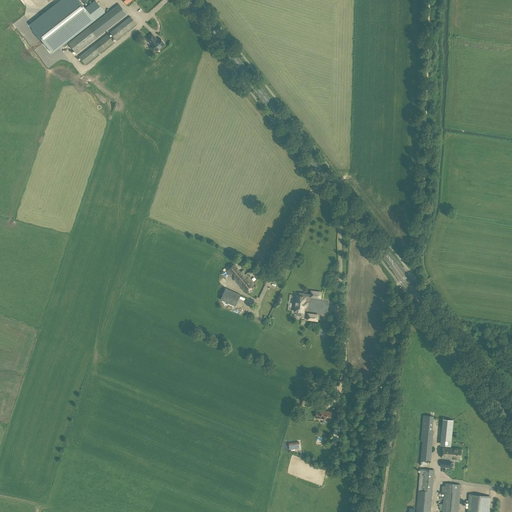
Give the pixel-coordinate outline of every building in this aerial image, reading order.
[(78,0),(61,0),(30,25),(52,52),(104,12),(96,1),(87,8),(86,9),(78,0)] [(128,13),(120,2),(90,26),(98,36),(128,13)] [(110,32),(116,40),(137,24),(130,16),(110,32)] [(77,54),(98,36),(90,26),(68,43),(77,54)] [(157,39),(152,33),(146,38),(150,45),(149,45),(155,53),(166,45),(160,37),(157,39)] [(114,42),(108,34),(79,56),(85,65),(114,42)] [(234,264),(228,269),(226,271),(230,276),(232,274),(234,277),(233,278),(245,292),(254,285),(242,271),(240,272),(234,264)] [(237,314),(245,297),(219,286),(218,289),(219,290),(216,298),(220,300),(218,305),(237,314)] [(303,313),(304,307),(306,307),(306,303),(305,302),(305,297),(303,297),(303,296),(310,296),(310,297),(317,298),(318,292),(311,291),(310,294),(304,294),(304,293),(299,293),(298,296),(296,296),(296,301),(294,301),(294,306),(295,306),(295,311),(303,313)] [(317,408),(318,400),(303,398),(302,404),(310,405),(310,407),(317,408)] [(330,420),(331,412),(321,410),(321,413),(316,412),(315,418),(320,418),(330,420)] [(422,442),(420,461),(430,462),(434,417),(432,417),(432,413),(423,412),(420,442),(422,442)] [(442,448),(441,458),(460,460),(461,450),(442,448)] [(429,511),(432,482),(433,472),(420,470),(415,511),(429,511)] [(457,511),(459,492),(444,490),(441,511),(457,511)] [(469,494),(467,511),(488,511),(490,496),(469,494)]
